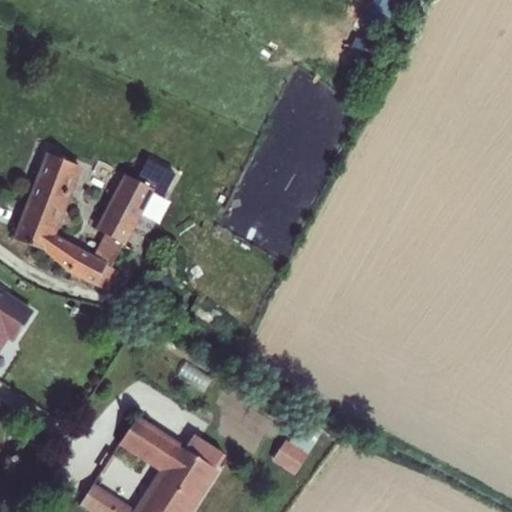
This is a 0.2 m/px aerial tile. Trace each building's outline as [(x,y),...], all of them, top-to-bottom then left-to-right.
[(65,268),(94,284),(106,262),(110,265),(156,189),(133,179),(89,252),(51,230),(78,164),(58,155),(23,235),(20,240),(43,250),(65,268)] [(145,156),(137,179),(166,190),(175,167),(145,156)] [(0,317),(9,303),(0,296),(0,342),(5,335),(0,330),(0,317)] [(0,330),(5,335),(13,339),(28,315),(9,303),(0,317),(0,330)] [(186,511),(216,467),(214,466),(184,446),(136,414),(119,440),(162,467),(134,509),(132,511),(186,511)] [(274,457),(296,472),(318,439),(297,424),(274,457)] [(193,431),(184,446),(214,466),(224,451),(193,431)] [(108,511),(118,498),(92,481),(80,500),(97,511),(108,511)] [(132,511),(134,509),(118,498),(108,511),(132,511)]
